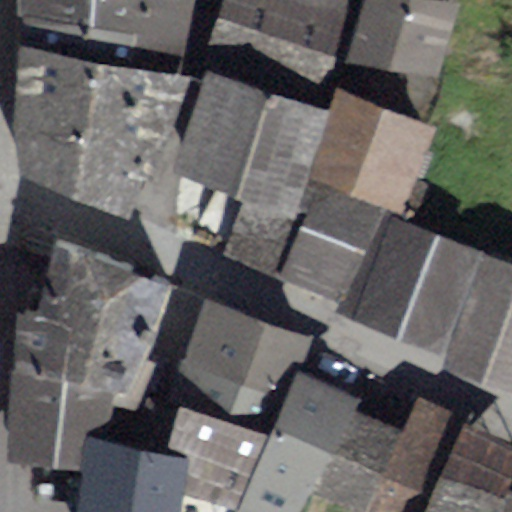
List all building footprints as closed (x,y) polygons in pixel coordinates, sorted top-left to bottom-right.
[(188,0),(13,0),(13,35),(178,66),(188,0)] [(346,0),(218,0),(213,17),(327,56),(346,0)] [(454,8),(412,0),(366,0),(354,63),(440,79),(454,8)] [(178,66),(13,35),(12,95),(166,132),(178,66)] [(317,109),(203,70),(171,166),(285,204),(317,109)] [(428,125),(333,88),(300,172),(395,209),(428,125)] [(166,132),(12,95),(12,134),(23,175),(147,219),(166,132)] [(374,217),(314,191),(277,274),(336,300),(374,217)] [(295,217),(242,200),(225,255),(277,272),(295,217)] [(476,260),(382,217),(337,315),(431,358),(476,260)] [(168,283),(59,234),(38,311),(23,307),(13,447),(80,452),(84,432),(102,436),(108,389),(124,396),(168,283)] [(511,273),(479,262),(441,364),(511,390),(511,273)] [(304,337),(201,299),(167,393),(263,424),(304,337)] [(295,511),(356,396),(294,370),(266,436),(237,511),(295,511)] [(237,511),(266,436),(176,404),(159,453),(182,458),(176,487),(233,511),(237,511)] [(410,511),(458,422),(422,404),(365,511),(410,511)] [(352,412),(296,511),(357,511),(399,437),(352,412)] [(511,456),(455,432),(420,511),(498,511),(511,480),(511,456)] [(159,453),(86,439),(71,511),(171,511),(176,487),(182,458),(159,453)] [(511,511),(511,497),(510,497),(503,511),(511,511)]
